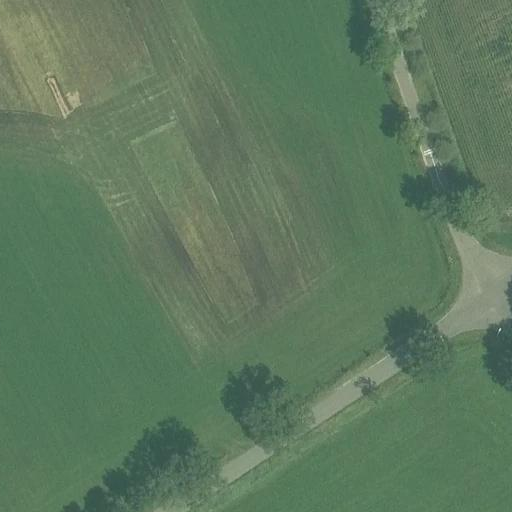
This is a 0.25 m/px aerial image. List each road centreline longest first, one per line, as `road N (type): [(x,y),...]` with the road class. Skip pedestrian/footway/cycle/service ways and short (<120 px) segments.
road 1 (unclassified): [(172,511),(489,298)]
road 2 (unclassified): [(489,298),(378,0)]
